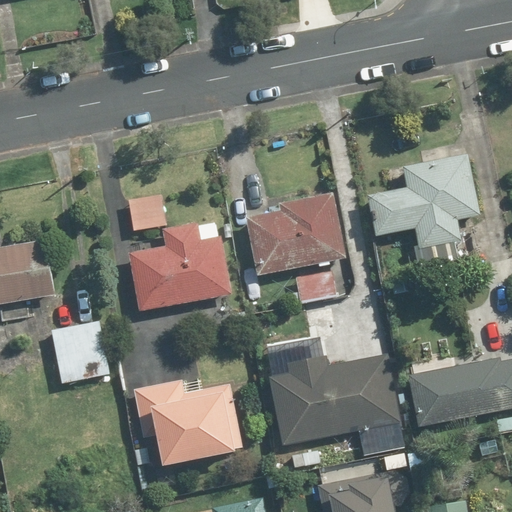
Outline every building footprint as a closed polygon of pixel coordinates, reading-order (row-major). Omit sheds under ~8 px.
[(462,265),(460,242),(467,241),(464,216),(483,214),(477,154),(412,161),(414,187),(377,191),(381,234),(423,229),(425,245),(411,247),(414,270),(462,265)] [(166,193),(133,199),(138,228),(171,223),(166,193)] [(342,261),(352,259),(342,200),(252,215),(262,274),(298,268),(304,302),(348,294),(342,261)] [(137,252),(147,307),(237,292),(223,217),(172,225),(176,246),(137,252)] [(6,234),(0,235),(0,302),(60,294),(52,238),(7,245),(6,234)] [(436,274),(395,282),(398,294),(438,287),(436,274)] [(107,320),(58,327),(66,381),(115,374),(107,320)] [(331,355),(293,362),(294,373),(278,375),(289,441),(406,422),(395,356),(333,366),(331,355)] [(500,412),(503,433),(511,431),(511,356),(415,372),(423,424),(500,412)] [(189,377),(140,385),(149,436),(165,433),(170,461),(246,449),(235,384),(191,392),(189,377)] [(391,470),(412,466),(416,486),(431,483),(425,449),(388,455),(391,470)] [(406,511),(406,503),(414,490),(411,478),(401,470),(323,481),(327,511),(406,511)] [(216,511),(271,511),(269,496),(216,505),(216,511)] [(473,511),(471,497),(433,503),(434,511),(473,511)]
